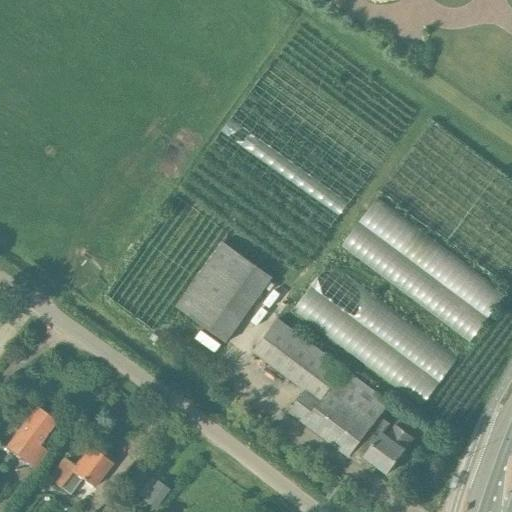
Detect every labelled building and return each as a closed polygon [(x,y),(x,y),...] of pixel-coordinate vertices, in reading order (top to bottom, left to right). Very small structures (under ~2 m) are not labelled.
[(221,130),(340,214),(358,188),(240,104),(221,130)] [(376,197),(341,246),(471,341),(507,292),(376,197)] [(273,278),(222,242),(176,307),(226,344),(273,278)] [(424,404),(459,355),(328,261),(292,310),(424,404)] [(287,412),(349,458),(372,475),(378,467),(388,475),(406,451),(406,450),(415,439),(396,424),(393,427),(381,417),(391,403),(278,318),(252,352),(304,391),(287,412)] [(17,432),(5,448),(35,469),(48,452),(38,444),(55,421),(36,407),(17,432)] [(61,488),(61,487),(70,494),(81,479),(93,488),(112,463),(90,447),(75,467),(63,458),(48,479),(61,488)] [(460,476),(454,474),(450,486),(456,488),(460,476)] [(157,480),(142,500),(156,509),(170,490),(157,480)] [(100,511),(134,511),(112,496),(100,511)]
